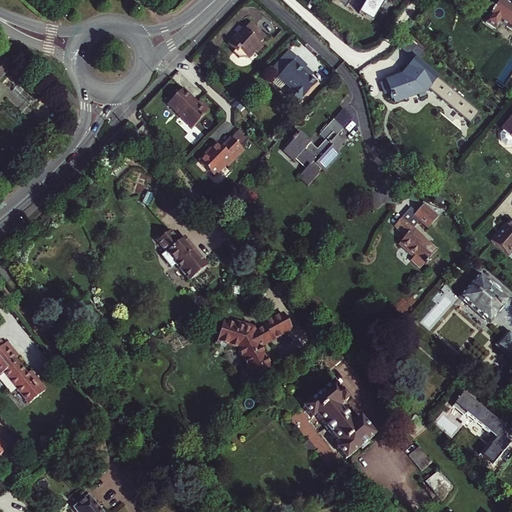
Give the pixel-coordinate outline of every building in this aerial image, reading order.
[(335,0),(346,6),(349,0),(365,0),(358,12),(372,21),(384,0),(335,0)] [(486,22),(496,30),(501,22),(511,29),(511,6),(502,0),(501,0),(495,10),(493,9),(489,14),(491,16),(486,22)] [(232,40),(228,44),(234,50),(231,52),(237,57),(237,58),(246,58),(253,51),(255,54),(262,47),(259,44),(265,37),(250,22),(244,29),(239,34),(236,32),(230,39),(232,40)] [(286,54),(279,62),(286,69),(293,61),(286,54)] [(286,69),(279,77),(292,89),(287,95),(297,104),(317,83),(311,77),(304,70),(306,68),(307,66),(297,57),(293,61),(286,69)] [(384,94),(390,92),(391,96),(390,96),(391,100),(392,99),(394,104),(418,96),(419,99),(426,97),(424,93),(427,90),(470,125),(479,114),(411,57),(405,64),(409,68),(402,77),(381,85),(384,94)] [(279,62),(271,70),(279,77),(286,69),(279,62)] [(304,70),(311,77),(313,75),(306,68),(304,70)] [(279,77),(274,83),(281,90),(286,84),(279,77)] [(19,105),(24,99),(10,85),(4,91),(19,105)] [(375,86),(368,87),(371,101),(378,99),(375,86)] [(164,107),(189,130),(205,113),(195,104),(193,106),(179,92),(164,107)] [(511,116),(500,131),(501,141),(507,146),(511,145),(511,116)] [(324,129),(329,135),(337,126),(341,130),(343,127),(334,118),(324,129)] [(299,154),(300,153),(301,151),(312,161),(310,163),(303,170),(313,179),(322,168),(321,167),(325,163),(327,164),(343,147),(341,145),(339,143),(347,135),(341,130),(337,126),(329,135),(321,143),(320,145),(312,139),(314,137),(304,127),(300,131),(298,130),(296,133),(297,134),(288,144),(299,154)] [(245,133),(238,140),(247,148),(253,140),(245,133)] [(339,143),(341,145),(349,137),(347,135),(339,143)] [(209,153),(202,161),(218,175),(229,163),(231,165),(238,158),(247,148),(238,140),(234,136),(225,146),(220,142),(213,149),(214,150),(211,154),(209,153)] [(321,143),(314,137),(312,139),(320,145),(321,143)] [(299,154),(288,144),(287,146),(297,156),(299,154)] [(344,148),(343,147),(327,164),(328,166),(344,148)] [(301,151),(300,153),(310,163),(312,161),(301,151)] [(313,179),(303,170),(302,172),(311,181),(313,179)] [(422,218),(425,222),(430,226),(441,215),(439,213),(441,209),(427,204),(424,202),(421,205),(422,206),(418,211),(424,216),(422,218)] [(424,216),(418,211),(413,206),(404,216),(419,229),(425,222),(422,218),(424,216)] [(422,267),(440,248),(433,242),(431,243),(425,237),(426,236),(419,229),(404,216),(396,224),(408,235),(402,241),(416,254),(412,258),(422,267)] [(511,220),(511,219),(492,241),(507,255),(511,249),(511,220)] [(170,232),(157,243),(166,254),(163,257),(173,269),(177,266),(190,282),(208,267),(184,239),(180,243),(170,232)] [(509,302),(480,276),(460,298),(489,324),(509,302)] [(284,315),(264,326),(265,328),(264,328),(268,335),(269,335),(273,342),(293,331),(284,315)] [(256,330),(255,328),(238,323),(237,327),(225,323),(219,343),(220,343),(221,346),(227,348),(230,347),(238,349),(253,378),(271,368),(261,348),(265,346),(256,330)] [(265,328),(264,326),(256,330),(265,346),(273,342),(269,335),(268,335),(264,328),(265,328)] [(497,347),(511,360),(511,335),(509,333),(497,347)] [(29,403),(46,388),(31,370),(27,373),(15,358),(19,355),(7,342),(3,345),(0,347),(0,367),(4,372),(29,403)] [(333,384),(303,408),(311,419),(316,416),(340,446),(336,449),(344,460),(360,448),(362,450),(369,444),(367,442),(375,436),(361,418),(353,424),(340,408),(348,402),(333,384)] [(409,457),(421,473),(429,467),(417,451),(409,457)] [(450,471),(443,476),(453,489),(460,484),(450,471)] [(443,476),(440,472),(426,484),(443,503),(453,489),(443,476)] [(101,511),(89,496),(73,509),(75,511),(101,511)]
